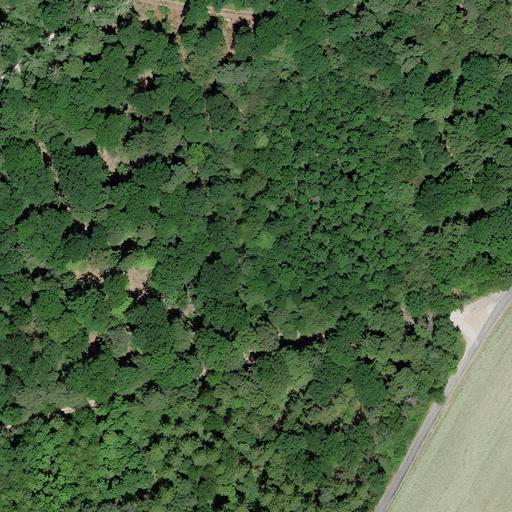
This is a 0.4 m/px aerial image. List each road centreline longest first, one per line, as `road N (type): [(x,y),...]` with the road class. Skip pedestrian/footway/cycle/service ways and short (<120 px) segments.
road 1 (track): [(499,308),(325,342),(0,431)]
road 2 (unclassified): [(511,292),(378,511)]
road 3 (track): [(99,0),(0,81)]
